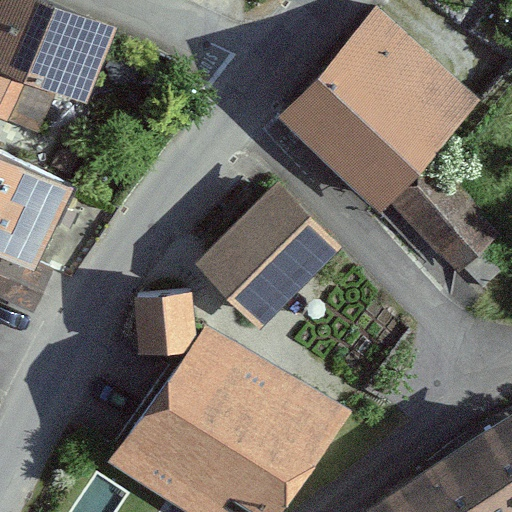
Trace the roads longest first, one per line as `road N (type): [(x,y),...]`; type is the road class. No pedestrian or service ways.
road 1 (tertiary): [(0,511),(143,240),(270,72)]
road 2 (unclassified): [(270,72),(121,0)]
